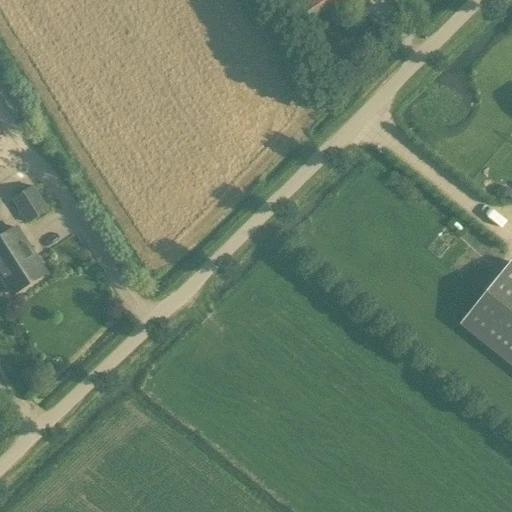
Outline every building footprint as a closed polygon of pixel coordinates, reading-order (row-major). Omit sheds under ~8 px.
[(282,5),(299,30),(343,0),(283,0),(281,3),(282,5)] [(29,113),(7,78),(0,82),(0,96),(16,121),(29,113)] [(27,225),(48,211),(32,186),(11,199),(27,225)] [(0,279),(11,296),(45,275),(16,230),(0,240),(0,279)] [(511,264),(510,263),(460,325),(511,367),(511,264)]
